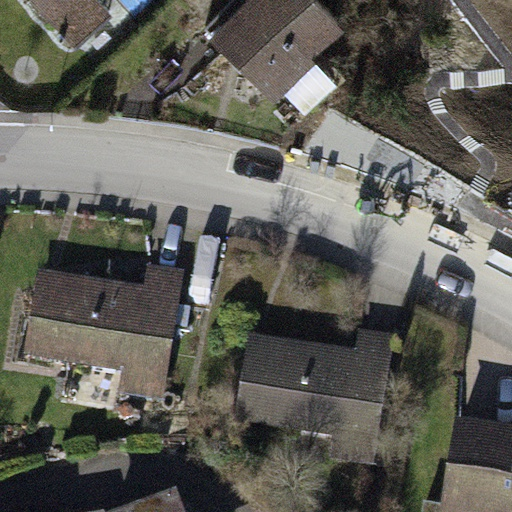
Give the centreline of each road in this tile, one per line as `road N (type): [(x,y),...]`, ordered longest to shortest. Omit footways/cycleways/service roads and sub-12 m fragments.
road 1 (residential): [(511,293),(281,201),(0,157)]
road 2 (residential): [(236,511),(203,478),(113,472),(4,511)]
